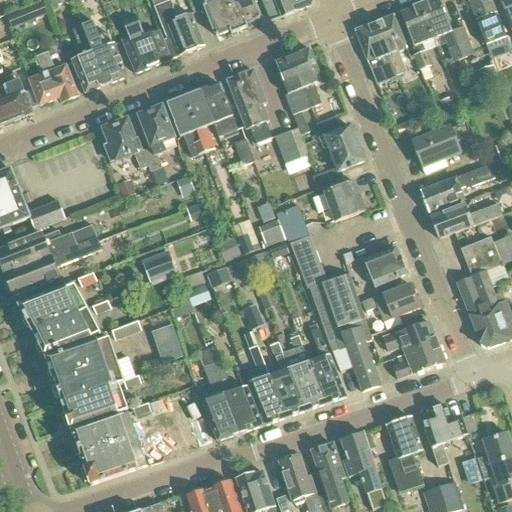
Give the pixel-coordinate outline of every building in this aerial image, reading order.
[(67,4),(65,0),(49,0),(53,10),(67,4)] [(154,9),(171,3),(169,0),(151,0),(154,9)] [(225,0),(224,0),(200,9),(207,26),(210,25),(216,39),(229,34),(231,37),(239,34),(225,0)] [(225,0),(239,34),(247,31),(246,27),(259,22),(250,0),(225,0)] [(261,0),(269,18),(271,24),(310,9),(312,3),(310,0),(261,0)] [(466,0),(486,49),(506,41),(489,0),(466,0)] [(511,0),(498,0),(511,35),(511,0)] [(439,1),(418,9),(419,13),(421,12),(433,43),(443,39),(453,65),(473,57),(463,30),(462,31),(452,35),(439,1)] [(202,44),(191,17),(178,22),(171,3),(154,9),(167,42),(163,44),(170,63),(170,62),(180,59),(204,50),(202,44)] [(419,13),(418,9),(401,16),(414,50),(417,57),(414,58),(420,73),(430,69),(422,47),(433,43),(421,12),(419,13)] [(23,28),(18,16),(7,20),(11,32),(23,28)] [(394,19),(377,25),(385,45),(383,47),(394,74),(395,73),(397,78),(406,75),(398,54),(407,51),(394,19)] [(163,44),(159,34),(149,38),(147,34),(143,36),(136,20),(123,25),(129,41),(122,43),(136,77),(170,63),(170,62),(170,63),(163,44)] [(93,25),(84,29),(106,88),(127,80),(114,47),(112,48),(107,35),(98,39),(93,25)] [(377,25),(355,34),(368,66),(370,65),(378,87),(397,80),(397,79),(397,78),(395,73),(394,74),(383,47),(385,45),(377,25)] [(106,88),(84,29),(72,33),(83,59),(72,63),(85,97),(106,88)] [(310,52),(293,58),(306,91),(312,110),(322,107),(314,87),(322,84),(310,52)] [(26,76),(33,93),(39,109),(60,101),(61,106),(78,99),(66,68),(55,73),(48,55),(34,61),(38,71),(26,76)] [(306,91),(293,58),(275,65),(288,98),(285,99),(292,118),(293,118),(302,138),(309,135),(301,115),(312,110),(306,91)] [(477,75),(487,102),(502,96),(492,69),(477,75)] [(269,124),(262,108),(267,107),(253,74),(227,84),(247,133),(250,132),(256,148),(272,141),(266,125),(269,124)] [(39,109),(33,93),(24,97),(16,77),(0,83),(0,130),(32,117),(30,113),(39,109)] [(220,87),(200,95),(213,128),(218,141),(238,133),(220,87)] [(465,92),(471,107),(485,102),(479,87),(465,92)] [(200,95),(180,103),(182,108),(184,107),(186,110),(204,157),(214,153),(205,131),(213,128),(200,95)] [(182,108),(180,103),(168,108),(175,128),(180,141),(184,139),(192,161),(204,157),(186,110),(184,107),(182,108)] [(441,108),(446,120),(459,115),(454,103),(441,108)] [(142,154),(149,169),(151,175),(152,174),(162,171),(157,159),(165,155),(162,146),(174,141),(162,110),(139,119),(151,150),(142,154)] [(317,127),(321,138),(340,131),(336,120),(317,127)] [(140,172),(149,169),(142,154),(138,142),(130,145),(123,125),(104,133),(110,147),(106,149),(112,165),(134,156),(140,172)] [(412,146),(425,178),(447,169),(444,163),(460,156),(456,145),(470,139),(465,126),(450,132),(450,131),(412,146)] [(337,171),(313,180),(318,194),(342,185),(338,175),(365,164),(350,129),(336,135),(336,134),(319,141),(324,152),(328,150),(337,171)] [(287,167),(291,178),(306,172),(306,171),(312,168),(308,158),(309,158),(298,131),(275,140),(286,167),(287,167)] [(511,142),(496,148),(501,163),(511,159),(511,142)] [(234,147),(243,169),(254,165),(245,143),(234,147)] [(420,195),(429,216),(464,203),(459,192),(466,189),(467,191),(495,181),(490,168),(420,195)] [(169,185),(163,170),(162,171),(152,174),(158,189),(169,185)] [(30,222),(34,234),(65,222),(58,205),(28,217),(11,173),(0,177),(0,233),(2,233),(4,238),(11,235),(9,230),(30,222)] [(177,184),(183,201),(196,196),(190,179),(177,184)] [(313,202),(318,216),(330,212),(334,226),(365,214),(354,185),(324,196),(324,197),(313,202)] [(121,191),(124,201),(136,197),(132,187),(121,191)] [(430,221),(439,243),(503,219),(498,207),(468,219),(465,208),(430,221)] [(187,212),(192,225),(203,221),(198,208),(187,212)] [(288,243),(289,246),(310,238),(298,209),(276,218),(278,223),(280,223),(288,243)] [(265,252),(288,243),(280,223),(278,223),(259,230),(263,244),(261,245),(265,252)] [(0,253),(0,266),(4,277),(97,240),(92,227),(61,240),(58,233),(42,239),(41,237),(0,253)] [(248,238),(238,242),(245,259),(255,255),(248,238)] [(310,238),(289,246),(290,248),(306,288),(327,281),(310,238)] [(97,240),(4,277),(13,299),(58,281),(55,271),(102,252),(97,240)] [(217,248),(225,266),(242,259),(234,240),(217,248)] [(511,342),(511,323),(501,296),(494,298),(491,291),(508,284),(491,240),(460,252),(471,279),(456,285),(476,336),(481,350),(487,352),(501,347),(511,343),(511,342)] [(270,253),(274,262),(289,256),(285,247),(270,253)] [(364,264),(374,290),(406,277),(405,274),(406,270),(404,266),(401,264),(395,251),(364,264)] [(177,276),(169,255),(168,254),(142,264),(150,286),(177,276)] [(265,256),(246,263),(252,278),(253,282),(273,274),(265,256)] [(252,278),(246,263),(234,268),(240,282),(252,278)] [(207,278),(213,292),(233,284),(227,270),(207,278)] [(78,283),(82,290),(97,284),(93,277),(78,283)] [(360,306),(356,296),(350,277),(338,281),(310,291),(332,355),(339,352),(340,353),(347,351),(350,359),(347,362),(349,368),(353,368),(362,395),(380,388),(365,345),(372,343),(360,306)] [(19,310),(32,334),(87,312),(74,288),(20,309),(19,310)] [(383,299),(392,322),(420,311),(410,288),(383,299)] [(378,310),(375,300),(362,305),(365,315),(378,310)] [(92,311),(96,318),(111,312),(107,305),(92,311)] [(63,351),(64,353),(68,352),(68,350),(100,337),(87,312),(32,334),(45,359),(46,358),(63,351)] [(403,350),(406,357),(437,346),(429,325),(378,343),(379,347),(384,345),(387,355),(403,350)] [(138,326),(112,335),(115,344),(142,334),(138,326)] [(310,353),(305,355),(326,407),(346,400),(319,332),(311,334),(320,361),(314,364),(310,353)] [(294,352),(283,356),(305,414),(326,407),(305,355),(299,339),(290,342),(294,352)] [(61,406),(118,386),(123,384),(135,380),(128,360),(117,364),(108,340),(69,354),(68,352),(64,353),(65,355),(46,362),(54,385),(54,386),(61,406)] [(177,344),(157,350),(163,367),(182,360),(177,344)] [(284,374),(269,379),(286,421),(305,414),(283,356),(279,346),(271,349),(279,368),(282,371),(284,374)] [(437,346),(406,357),(406,358),(398,361),(400,368),(393,370),(397,382),(413,377),(445,366),(437,346)] [(286,421),(269,379),(257,349),(249,352),(259,376),(263,381),(248,386),(265,428),(286,421)] [(215,351),(207,354),(212,367),(224,398),(240,437),(262,429),(246,390),(232,395),(222,364),(221,364),(218,357),(217,357),(215,351)] [(212,367),(207,354),(207,353),(198,356),(203,370),(214,401),(202,405),(217,445),(240,437),(224,398),(212,367)] [(138,379),(135,380),(123,384),(126,391),(141,387),(138,379)] [(118,386),(61,406),(64,414),(64,415),(70,432),(127,412),(118,386)] [(157,404),(150,407),(152,415),(160,412),(157,404)] [(133,412),(135,419),(151,414),(148,407),(133,412)] [(421,422),(437,470),(448,466),(441,447),(467,439),(461,421),(451,425),(445,408),(428,414),(429,419),(421,422)] [(74,444),(80,460),(137,440),(128,415),(71,435),(74,443),(74,444)] [(480,436),(474,417),(463,421),(469,440),(480,436)] [(213,444),(203,419),(189,425),(199,450),(213,444)] [(413,458),(422,454),(411,420),(386,429),(398,462),(388,465),(399,496),(423,488),(413,458)] [(477,462),(480,471),(511,460),(511,451),(507,437),(505,437),(504,435),(497,437),(498,440),(483,445),(488,459),(477,462)] [(360,477),(371,511),(380,511),(388,510),(363,437),(341,444),(347,464),(343,465),(348,481),(360,477)] [(80,460),(83,469),(89,487),(90,487),(90,488),(147,469),(137,440),(80,460)] [(326,497),(330,511),(331,511),(348,506),(341,483),(345,482),(333,447),(311,454),(326,497)] [(322,511),(318,500),(316,496),(317,496),(312,482),(308,483),(299,459),(279,466),(292,505),(304,500),(308,511),(322,511)] [(511,460),(480,471),(483,479),(493,476),(498,489),(494,491),(500,507),(511,502),(511,495),(509,487),(511,485),(511,460)] [(275,511),(263,475),(254,478),(251,478),(248,477),(248,476),(240,479),(239,483),(237,483),(246,511),(275,511)] [(213,492),(209,494),(214,511),(239,511),(230,485),(226,486),(223,485),(218,486),(217,489),(213,491),(213,492)] [(454,485),(439,490),(446,511),(461,511),(463,511),(454,485)] [(446,511),(439,490),(424,496),(429,511),(446,511)] [(214,511),(209,494),(204,496),(203,494),(199,495),(196,494),(192,495),(190,499),(186,500),(190,511),(214,511)] [(326,497),(318,500),(322,511),(331,511),(330,511),(326,497)] [(279,511),(290,511),(286,499),(277,502),(279,511)]
